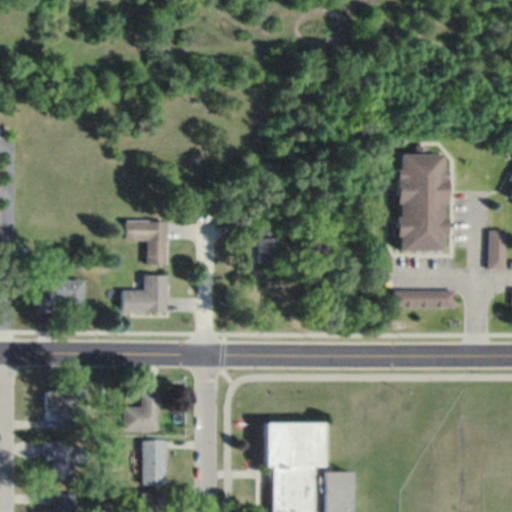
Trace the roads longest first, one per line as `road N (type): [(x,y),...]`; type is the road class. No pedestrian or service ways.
road 1 (tertiary): [(511,342),(207,341)]
road 2 (tertiary): [(207,341),(0,342)]
road 3 (residential): [(204,511),(207,341)]
road 4 (residential): [(1,511),(1,342)]
